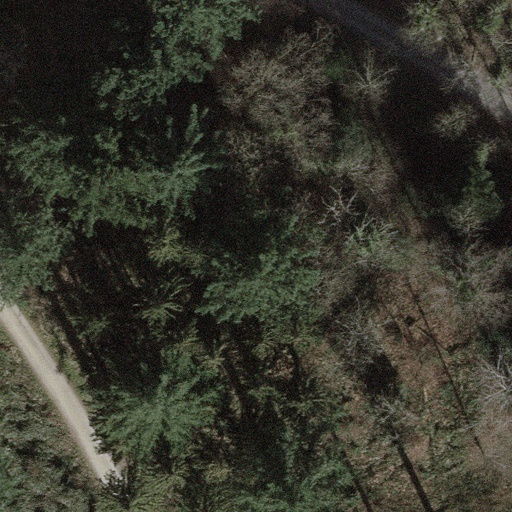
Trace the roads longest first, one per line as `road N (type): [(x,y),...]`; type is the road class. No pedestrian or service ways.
road 1 (track): [(129,511),(0,315)]
road 2 (track): [(312,0),(511,122)]
